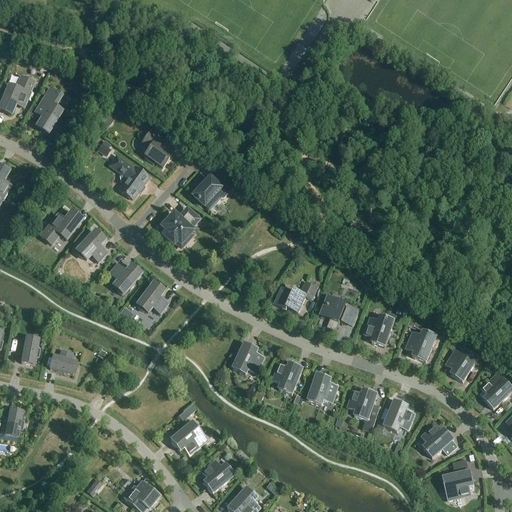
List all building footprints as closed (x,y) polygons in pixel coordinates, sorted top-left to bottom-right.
[(118,45),(122,33),(115,31),(111,42),(118,45)] [(0,110),(0,111),(11,117),(16,106),(23,109),(27,101),(29,102),(32,94),(30,93),(34,83),(26,80),(25,81),(22,80),(17,91),(9,88),(0,110)] [(58,97),(59,95),(51,91),(45,99),(44,99),(39,106),(41,107),(36,114),(43,119),(37,129),(48,135),(62,114),(54,109),(61,99),(58,97)] [(172,157),(167,153),(171,147),(151,132),(141,146),(149,152),(145,157),(147,158),(145,160),(152,165),(154,163),(163,170),(172,157)] [(97,153),(106,159),(111,153),(102,146),(97,153)] [(119,192),(132,202),(148,179),(135,170),(134,172),(117,159),(111,168),(122,176),(120,179),(121,184),(124,186),(119,192)] [(0,205),(1,203),(2,204),(7,197),(6,196),(10,188),(3,184),(9,174),(0,169),(0,205)] [(193,198),(204,208),(210,201),(213,204),(216,204),(220,199),(221,200),(224,200),(233,190),(217,176),(212,182),(209,180),(208,181),(206,179),(201,184),(200,183),(196,189),(199,192),(193,198)] [(165,235),(163,237),(174,247),(177,243),(181,246),(193,233),(190,231),(198,222),(187,212),(179,221),(174,216),(167,224),(165,222),(159,229),(165,235)] [(47,231),(41,240),(48,245),(49,244),(52,246),(59,237),(66,242),(82,222),(72,214),(65,223),(58,217),(52,224),(51,223),(46,230),(47,231)] [(81,247),(82,248),(76,254),(82,261),(83,259),(86,262),(92,256),(94,258),(92,260),(98,265),(107,255),(102,249),(101,251),(99,249),(104,242),(95,234),(88,241),(87,240),(81,247)] [(114,288),(117,291),(115,292),(122,298),(128,291),(130,292),(135,285),(134,284),(141,276),(131,268),(126,274),(123,273),(124,271),(118,266),(109,277),(115,282),(116,281),(119,282),(114,288)] [(287,311),(298,316),(306,300),(312,302),(318,290),(306,285),(301,296),(295,293),(293,296),(282,291),(275,308),(286,313),(287,311)] [(155,310),(154,312),(160,317),(168,305),(162,301),(161,302),(159,300),(164,293),(153,286),(136,308),(144,314),(145,313),(148,315),(153,309),(155,310)] [(330,299),(331,297),(330,296),(321,318),(330,322),(327,330),(336,333),(340,323),(343,324),(353,329),(358,315),(348,311),(345,310),(347,306),(330,299)] [(397,314),(408,318),(412,303),(401,300),(397,314)] [(372,345),(385,350),(395,322),(381,318),(379,323),(371,320),(365,338),(373,341),(372,345)] [(413,360),(426,365),(437,338),(424,333),(422,338),(413,335),(406,352),(415,355),(413,360)] [(23,355),(21,365),(34,368),(36,359),(39,360),(40,351),(37,351),(39,342),(26,340),(26,343),(19,342),(17,354),(23,355)] [(233,372),(246,378),(248,373),(257,377),(265,360),(256,356),(258,351),(246,345),(233,372)] [(488,351),(483,358),(489,362),(494,354),(488,351)] [(97,358),(104,363),(108,357),(101,352),(97,358)] [(451,377),(463,385),(478,360),(467,353),(464,357),(456,352),(446,368),(453,373),(451,377)] [(50,371),(73,377),(76,365),(70,363),(72,356),(61,353),(59,360),(53,359),(50,371)] [(279,392),(292,398),(303,371),(290,365),(288,370),(280,366),(273,384),(281,387),(279,392)] [(330,385),(331,381),(318,376),(308,404),(322,408),(323,403),(332,406),(338,388),(330,385)] [(484,402),(494,412),(511,395),(511,389),(499,376),(481,392),(487,399),(484,402)] [(370,418),(377,396),(364,392),(362,396),(354,393),(348,411),(356,414),(354,419),(365,423),(362,432),(371,435),(376,420),(370,418)] [(415,416),(407,413),(408,408),(395,403),(387,423),(384,430),(397,435),(399,430),(408,433),(415,416)] [(191,408),(187,412),(191,417),(195,413),(191,408)] [(23,415),(10,412),(8,422),(2,421),(2,423),(0,422),(0,443),(17,446),(20,432),(23,432),(24,424),(21,423),(23,415)] [(381,421),(376,432),(382,434),(384,430),(387,423),(381,421)] [(179,454),(183,451),(189,458),(207,442),(193,424),(170,443),(179,454)] [(454,442),(445,431),(441,434),(435,428),(421,440),(427,447),(423,450),(432,461),(443,452),(448,458),(458,449),(453,443),(454,442)] [(201,475),(207,482),(203,485),(212,496),(234,478),(225,467),(221,470),(215,463),(201,475)] [(467,468),(466,463),(452,466),(454,472),(467,468)] [(471,498),(469,489),(474,488),(471,474),(442,480),(448,503),(471,498)] [(124,502),(136,511),(145,511),(147,511),(148,511),(160,499),(142,484),(137,491),(135,489),(124,502)] [(86,494),(93,499),(95,496),(94,494),(96,492),(92,488),(86,494)] [(227,511),(257,511),(260,510),(253,504),(257,500),(246,490),(227,511)]
